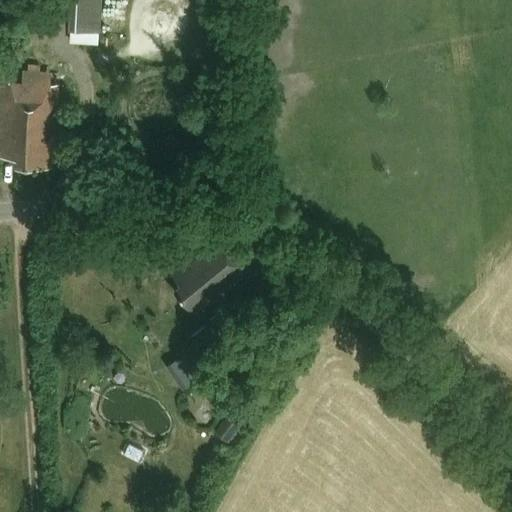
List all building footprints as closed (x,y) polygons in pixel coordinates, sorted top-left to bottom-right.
[(44,24),(53,2),(49,0),(36,0),(29,18),(44,24)] [(100,31),(101,0),(64,0),(64,11),(70,11),(69,29),(71,30),(71,43),(98,45),(98,31),(100,31)] [(0,159),(17,160),(16,166),(52,168),(53,138),(56,138),(57,103),(58,86),(11,83),(11,76),(4,75),(3,101),(0,156),(0,159)] [(180,288),(174,293),(193,316),(207,305),(208,307),(248,275),(216,236),(185,261),(186,263),(170,277),(180,288)] [(214,431),(228,441),(239,426),(225,415),(214,431)]
